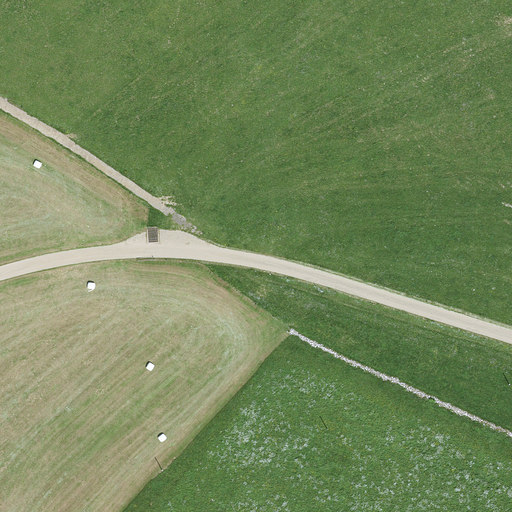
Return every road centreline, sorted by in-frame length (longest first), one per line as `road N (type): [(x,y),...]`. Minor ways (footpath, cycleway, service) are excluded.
road 1 (residential): [(511,336),(326,278),(179,244),(0,271)]
road 2 (track): [(179,244),(179,215),(0,104)]
